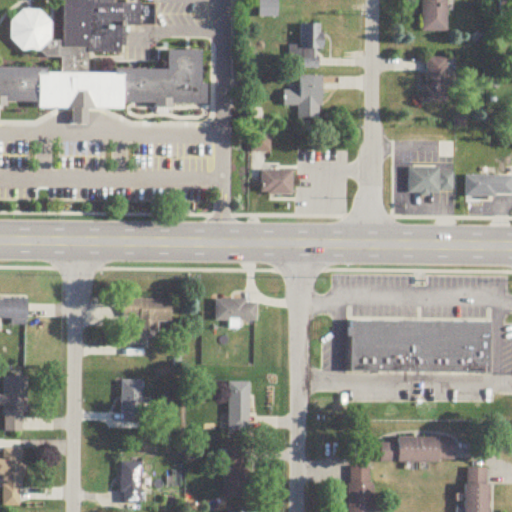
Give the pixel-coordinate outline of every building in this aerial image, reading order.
[(60,0),(60,40),(54,38),(47,37),(38,47),(42,56),(57,55),(58,71),(88,71),(88,51),(92,51),(123,51),(122,23),(149,23),(148,0),(60,0)] [(279,0),(259,0),(259,19),(279,19),(279,0)] [(448,0),(455,0),(422,0),(422,33),(448,33),(448,0)] [(18,6),(32,6),(35,6),(46,21),(47,37),(38,47),(37,49),(18,51),(5,38),(3,19),(18,6)] [(322,68),(321,25),(299,25),(300,69),(322,68)] [(200,44),(200,96),(119,96),(119,105),(85,105),(85,112),(85,117),(85,122),(67,122),(67,117),(67,112),(67,105),(29,105),(29,98),(0,98),(0,64),(38,65),(39,71),(58,71),(88,71),(96,71),(109,71),(109,65),(163,65),(163,44),(200,44)] [(449,59),(424,59),(424,105),(449,105),(449,59)] [(298,120),(322,120),(322,77),(298,77),(298,93),(282,93),(282,108),(298,108),(298,120)] [(268,153),(268,135),(252,134),(252,153),(268,153)] [(407,165),(454,166),(454,190),(407,189),(407,165)] [(464,193),(511,192),(511,165),(464,165),(464,193)] [(259,166),(297,167),(297,188),(259,187),(259,166)] [(27,300),(0,300),(0,320),(27,321),(27,300)] [(171,323),(172,301),(124,300),(123,320),(137,320),(136,327),(123,326),(122,346),(146,346),(146,333),(158,333),(158,323),(171,323)] [(257,301),(215,301),(215,321),(257,321),(257,301)] [(349,321),(492,322),(490,373),(348,371),(349,321)] [(26,377),(3,377),(3,396),(0,396),(0,407),(4,408),(4,433),(26,433),(26,377)] [(143,425),(143,383),(122,383),(122,425),(143,425)] [(228,432),(249,432),(249,383),(228,383),(228,432)] [(454,439),(397,439),(397,445),(380,444),(380,463),(454,464),(454,439)] [(2,507),(19,507),(19,481),(25,481),(25,449),(3,449),(3,460),(0,460),(0,476),(3,476),(2,507)] [(248,500),(248,449),(224,449),(224,500),(248,500)] [(141,464),(120,464),(120,505),(141,505),(141,464)] [(371,511),(372,468),(348,468),(347,511),(371,511)] [(488,511),(489,469),(465,469),(465,511),(488,511)]
